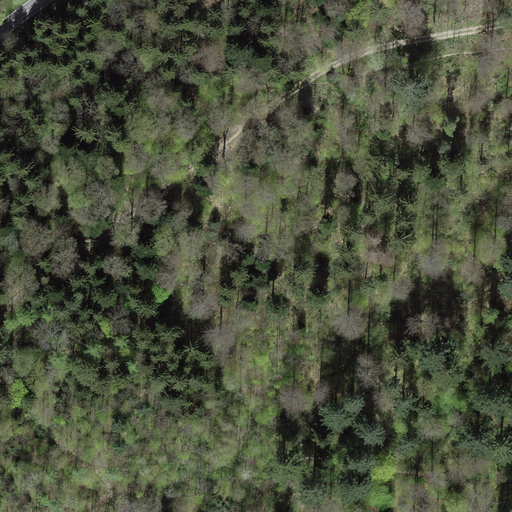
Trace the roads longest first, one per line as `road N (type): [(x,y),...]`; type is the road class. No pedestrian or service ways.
road 1 (track): [(192,168),(21,287),(0,313)]
road 2 (track): [(511,21),(365,54),(296,85)]
road 3 (track): [(296,85),(192,168)]
